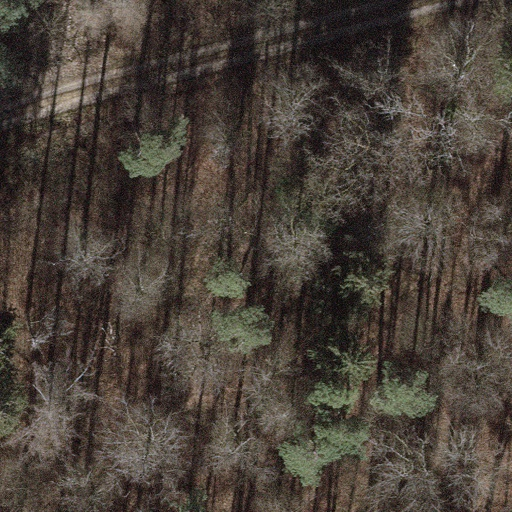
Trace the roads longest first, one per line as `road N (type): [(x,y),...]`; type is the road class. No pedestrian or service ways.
road 1 (track): [(0,122),(49,100),(428,0)]
road 2 (track): [(329,511),(388,350),(511,152)]
